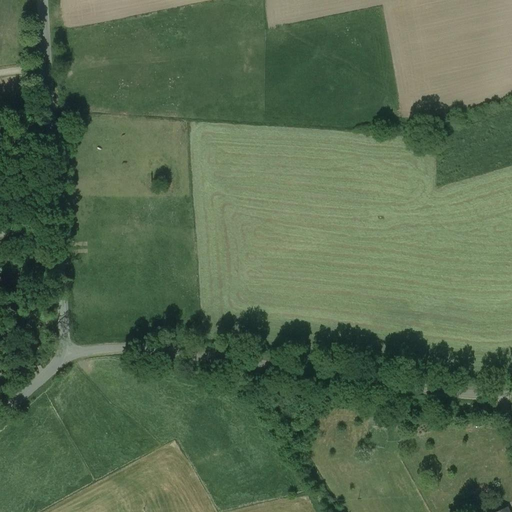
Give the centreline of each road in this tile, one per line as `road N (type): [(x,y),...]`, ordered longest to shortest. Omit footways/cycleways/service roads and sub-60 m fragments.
road 1 (unclassified): [(55,367),(91,346),(124,345),(451,394),(511,395)]
road 2 (unclassified): [(44,0),(65,344),(55,367)]
